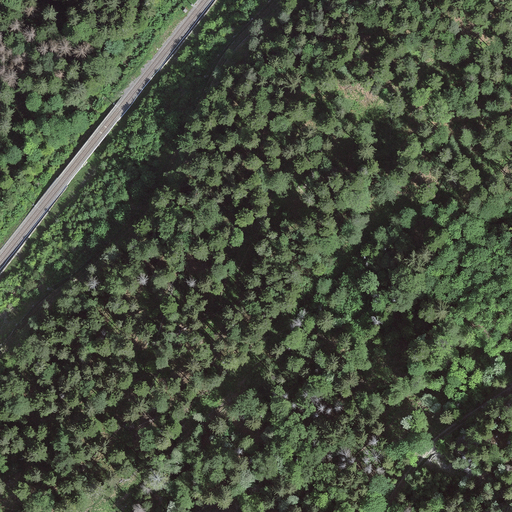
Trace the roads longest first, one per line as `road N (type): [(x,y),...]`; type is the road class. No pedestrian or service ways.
road 1 (track): [(511,141),(473,183),(374,226),(330,281),(308,294),(144,473),(98,511)]
road 2 (track): [(278,0),(228,50),(148,205),(36,306),(0,355)]
road 3 (track): [(379,511),(442,436),(511,388)]
